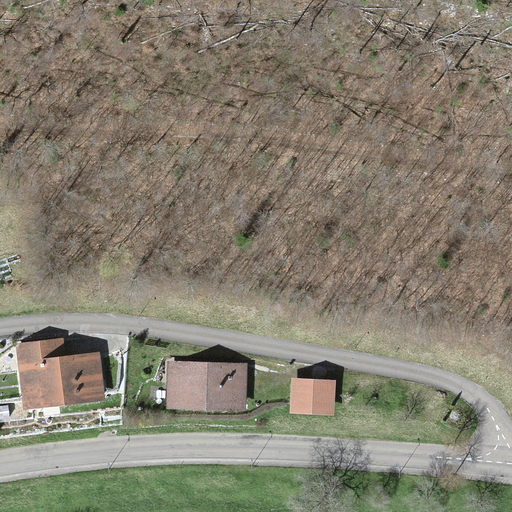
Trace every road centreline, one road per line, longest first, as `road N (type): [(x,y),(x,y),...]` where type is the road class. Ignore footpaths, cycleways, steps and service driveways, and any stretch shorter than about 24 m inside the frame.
road 1 (residential): [(511,465),(480,402),(459,385),(406,369),(88,319),(0,326)]
road 2 (track): [(511,174),(171,131),(0,125)]
road 3 (tertiary): [(511,465),(314,451),(119,451),(0,464)]
